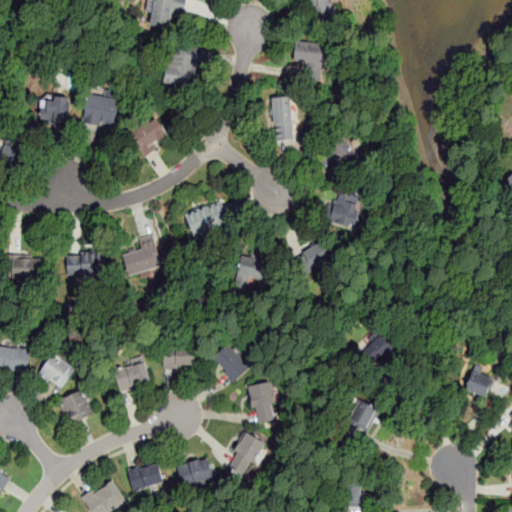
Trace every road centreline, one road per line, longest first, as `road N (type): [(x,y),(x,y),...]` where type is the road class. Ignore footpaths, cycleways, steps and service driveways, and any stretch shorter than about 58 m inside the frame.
road 1 (residential): [(0,205),(127,200),(186,169),(212,144),(236,95),(254,18)]
road 2 (residential): [(186,415),(106,444),(58,472),(24,511)]
